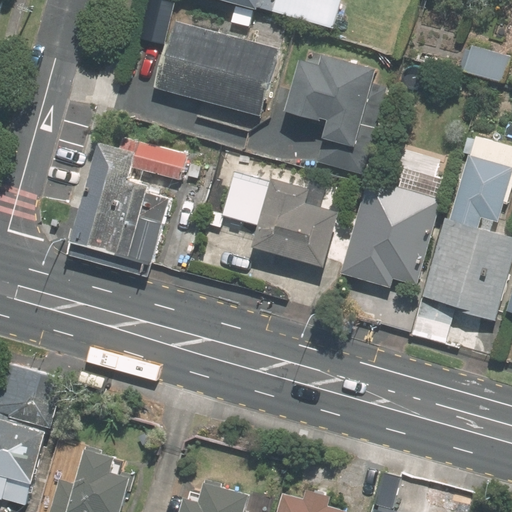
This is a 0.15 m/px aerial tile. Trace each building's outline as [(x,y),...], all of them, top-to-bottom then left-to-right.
[(339,0),(219,0),(270,14),(270,12),(332,29),(339,0)] [(280,51),(174,23),(156,91),(262,120),(280,51)] [(510,58),(468,47),(461,73),(503,84),(510,58)] [(281,115),(321,126),(317,142),(353,151),(367,96),(374,72),(319,57),(316,69),(295,63),(281,115)] [(511,238),(479,230),(482,220),(502,225),(511,189),(511,147),(473,137),(456,199),(454,199),(448,222),(443,220),(420,302),(494,322),(511,257),(511,238)] [(123,213),(136,168),(100,158),(76,244),(162,268),(174,228),(123,213)] [(249,252),(321,271),(336,216),(301,207),(306,191),(268,181),(257,220),(258,221),(249,252)] [(341,271),(414,291),(438,202),(366,182),(341,271)] [(0,498),(26,505),(59,376),(3,362),(0,372),(0,498)] [(127,462),(131,447),(102,439),(84,505),(109,511),(112,511),(115,505),(136,511),(148,468),(127,462)] [(261,511),(269,486),(224,473),(219,493),(199,487),(192,511),(261,511)] [(355,511),(357,506),(293,489),(286,511),(355,511)] [(425,511),(386,501),(383,511),(425,511)]
